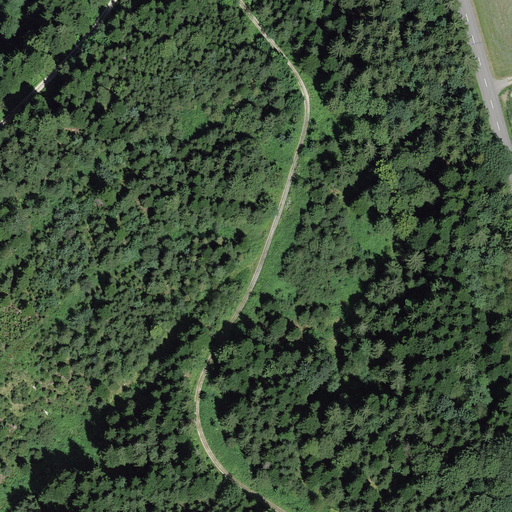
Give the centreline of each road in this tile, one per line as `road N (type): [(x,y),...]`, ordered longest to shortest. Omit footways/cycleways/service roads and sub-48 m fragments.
road 1 (track): [(235,0),(293,71),(302,131),(250,287),(199,375),(194,408),(207,453),(223,473),(279,511)]
road 2 (tertiary): [(511,178),(460,0)]
road 3 (track): [(113,0),(0,125)]
